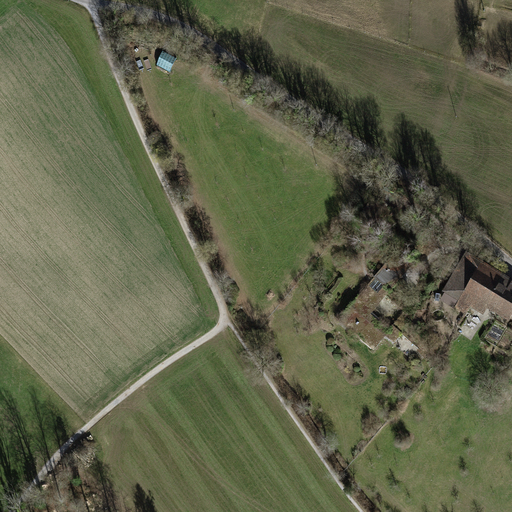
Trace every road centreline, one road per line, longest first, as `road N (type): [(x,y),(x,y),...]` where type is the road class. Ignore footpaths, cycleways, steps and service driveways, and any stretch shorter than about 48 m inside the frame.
road 1 (unclassified): [(84,0),(187,30),(420,185),(511,264)]
road 2 (track): [(229,322),(90,1)]
road 3 (track): [(13,511),(83,428),(229,322)]
